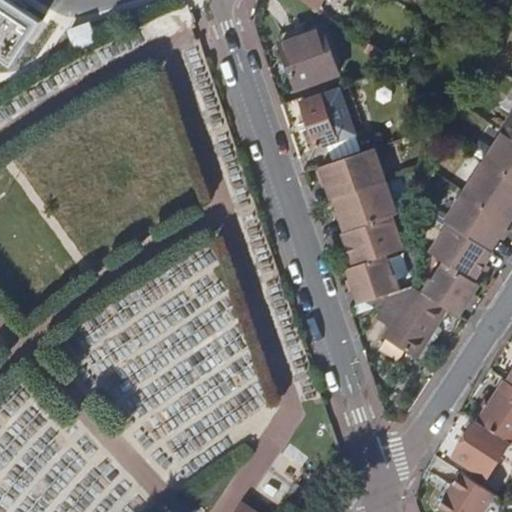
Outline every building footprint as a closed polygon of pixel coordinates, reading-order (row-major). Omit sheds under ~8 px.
[(0,0),(0,51),(11,58),(39,15),(14,0),(0,0)] [(322,0),(304,0),(317,8),(322,0)] [(86,39),(102,33),(98,16),(80,22),(86,39)] [(339,73),(324,30),(281,43),(296,88),(339,73)] [(386,67),(392,58),(371,44),(365,52),(386,67)] [(321,94),(301,101),(316,145),(336,139),(332,127),(337,125),(335,116),(329,118),(321,94)] [(511,111),(500,130),(502,131),(511,137),(511,111)] [(511,137),(502,131),(483,158),(511,178),(511,137)] [(376,149),(321,166),(332,198),(334,197),(386,180),(376,149)] [(509,220),(511,216),(511,178),(483,158),(462,188),(509,220)] [(386,180),(334,197),(345,230),(393,214),(398,213),(386,180)] [(509,220),(462,188),(442,215),(446,218),(490,249),(509,220)] [(343,231),(354,264),(387,253),(405,247),(393,214),(345,230),(343,231)] [(492,251),(490,249),(446,218),(426,246),(440,257),(473,280),(492,251)] [(347,267),(359,302),(388,293),(400,289),(395,274),(394,274),(387,253),(354,264),(347,267)] [(478,282),(473,280),(440,257),(427,275),(426,274),(417,287),(459,314),(478,282)] [(419,351),(446,306),(433,299),(411,285),(400,289),(388,293),(376,313),(391,322),(386,331),(419,351)] [(511,443),(511,381),(505,377),(477,420),(510,442),(511,443)] [(486,477),(510,442),(477,420),(454,455),(486,477)] [(447,511),(479,511),(493,493),(459,469),(435,504),(447,511)] [(284,510),(286,511),(295,511),(308,493),(300,487),(284,510)]
